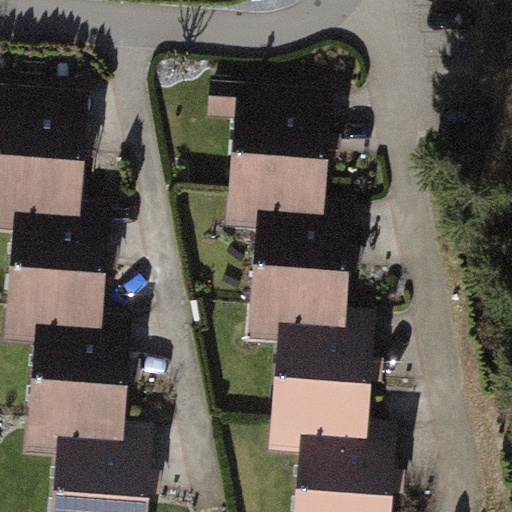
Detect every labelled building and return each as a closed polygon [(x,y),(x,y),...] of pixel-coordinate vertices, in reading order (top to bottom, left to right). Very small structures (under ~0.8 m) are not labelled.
[(336,199),(341,81),(222,75),(221,117),(249,118),(244,218),(273,219),(335,222),(336,199)] [(94,198),(98,91),(0,86),(0,121),(2,122),(0,171),(0,214),(29,216),(93,219),(94,198)] [(115,318),(120,199),(94,198),(93,219),(29,216),(24,327),(49,328),(114,330),(115,318)] [(357,311),(362,200),(336,199),(335,222),(273,219),(268,329),(292,330),(356,333),(357,311)] [(380,430),(385,312),(357,311),(356,333),(292,330),(287,438),(306,439),(379,442),(380,430)] [(138,423),(143,320),(115,318),(114,330),(49,328),(45,439),(66,440),(137,443),(138,423)] [(66,440),(62,511),(153,511),(158,424),(138,423),(137,443),(66,440)] [(396,511),(400,431),(380,430),(379,442),(306,439),(302,511),(396,511)]
